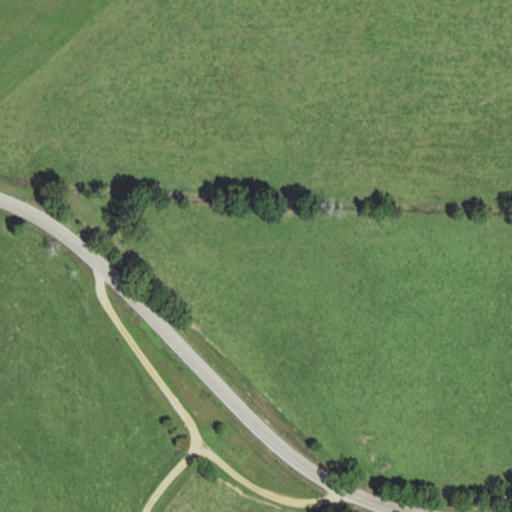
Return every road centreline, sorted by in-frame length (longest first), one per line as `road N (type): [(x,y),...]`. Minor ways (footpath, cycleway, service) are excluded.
road 1 (tertiary): [(424,511),(359,501),(298,457),(235,406),(59,225),(0,199)]
road 2 (residential): [(98,264),(102,293),(126,340),(226,473),(281,507),(343,489)]
